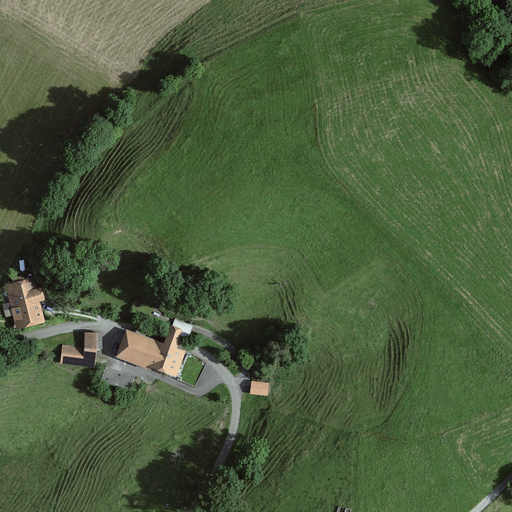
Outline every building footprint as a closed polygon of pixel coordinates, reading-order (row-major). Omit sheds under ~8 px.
[(40,289),(39,289),(33,280),(23,282),(21,276),(13,279),(14,285),(6,287),(16,324),(41,317),(37,303),(34,304),(33,300),(43,298),(40,289)] [(151,362),(173,370),(181,348),(175,345),(182,325),(173,321),(166,342),(152,337),(150,343),(125,334),(117,354),(150,366),(151,362)] [(97,332),(86,332),(85,347),(96,346),(97,346),(97,332)] [(82,358),(94,360),(96,346),(85,347),(64,344),(62,361),(81,364),(82,358)] [(267,395),(268,384),(252,382),(251,393),(267,395)]
